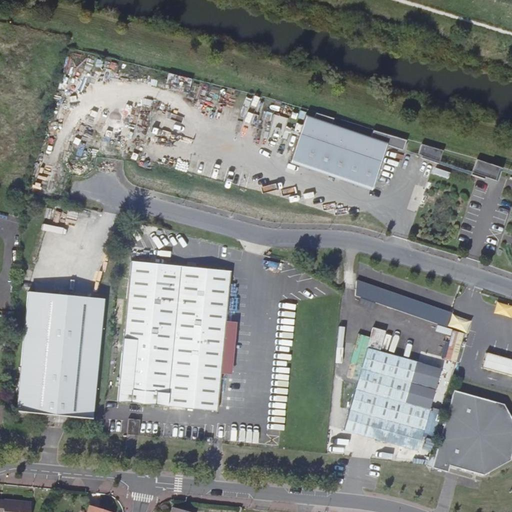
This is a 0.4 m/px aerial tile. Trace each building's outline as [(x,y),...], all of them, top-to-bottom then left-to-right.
[(313,118),(306,116),(290,161),(371,188),(385,145),(402,151),(406,141),(373,130),(370,137),(331,124),(333,120),(315,113),(313,118)] [(442,151),(421,145),(417,155),(421,156),(421,159),(438,164),(442,151)] [(501,168),(476,160),(471,175),(483,180),(484,177),(497,182),(501,168)] [(217,410),(230,272),(157,265),(134,263),(130,263),(129,283),(126,312),(118,391),(118,401),(217,410)] [(357,281),(355,296),(447,328),(451,314),(357,281)] [(90,419),(102,299),(28,292),(16,412),(90,419)] [(511,304),(497,301),(494,311),(511,316),(511,304)] [(472,321),(451,314),(447,328),(467,335),(472,321)] [(379,349),(384,332),(372,328),(367,346),(379,349)] [(418,450),(441,368),(367,348),(344,429),(418,450)] [(511,359),(487,353),(483,368),(511,376),(511,359)] [(431,452),(427,464),(448,470),(450,464),(483,473),(510,459),(511,450),(511,418),(503,402),(454,388),(435,453),(431,452)] [(127,435),(139,436),(140,420),(129,419),(127,435)] [(29,511),(30,503),(0,500),(0,511),(29,511)]
